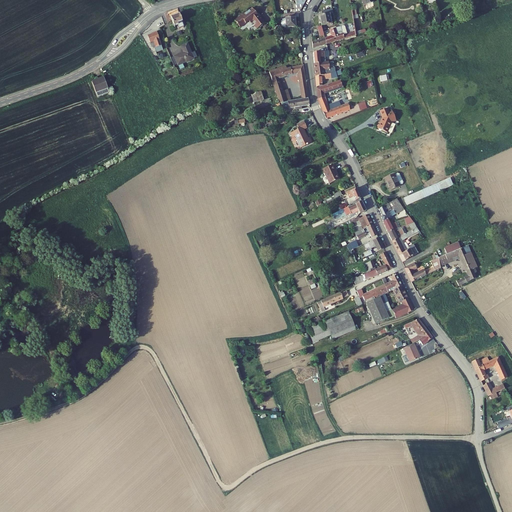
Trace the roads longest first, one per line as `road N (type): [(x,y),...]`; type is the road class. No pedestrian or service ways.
road 1 (track): [(0,423),(67,409),(143,348),(153,353),(226,489),(263,464),(347,437),(478,438)]
road 2 (residential): [(314,0),(305,32),(316,111),(352,164),(419,310),(474,384),(478,438)]
road 3 (tertiary): [(0,103),(85,71),(152,12)]
